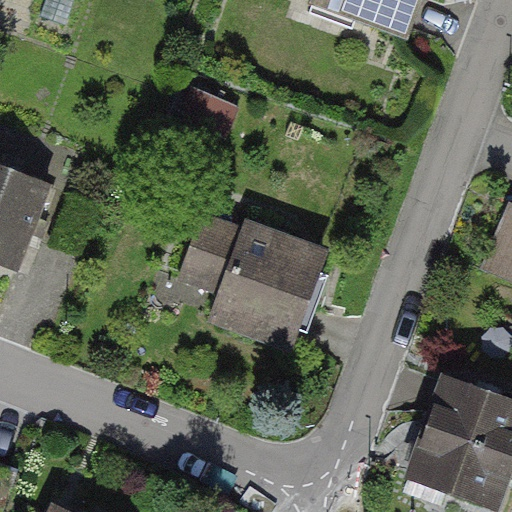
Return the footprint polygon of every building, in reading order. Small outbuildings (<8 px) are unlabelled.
[(413,70),(439,0),(322,0),(311,31),(413,70)] [(0,157),(0,259),(22,268),(55,177),(0,157)] [(288,352),(328,248),(217,206),(178,309),(288,352)] [(511,442),(511,388),(445,366),(406,483),(489,511),(511,442)] [(101,511),(52,491),(42,511),(101,511)]
